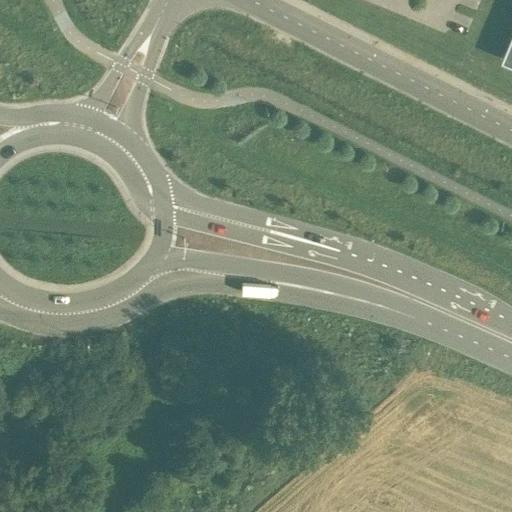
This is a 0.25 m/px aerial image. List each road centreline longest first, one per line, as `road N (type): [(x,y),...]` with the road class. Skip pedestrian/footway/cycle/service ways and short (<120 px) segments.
road 1 (unclassified): [(253,0),(511,129)]
road 2 (primary): [(0,310),(39,327),(89,326),(170,286),(261,280)]
road 3 (primary): [(261,280),(391,309),(511,359)]
road 4 (primary): [(343,250),(296,228),(162,191)]
road 5 (primary): [(343,250),(293,247),(162,212)]
road 6 (primary): [(511,325),(343,250)]
road 7 (primary): [(0,280),(39,299),(88,300),(151,263)]
road 8 (primary): [(162,212),(117,157),(66,133)]
road 9 (unclassified): [(157,16),(84,117)]
road 10 (unclassified): [(121,133),(157,16)]
